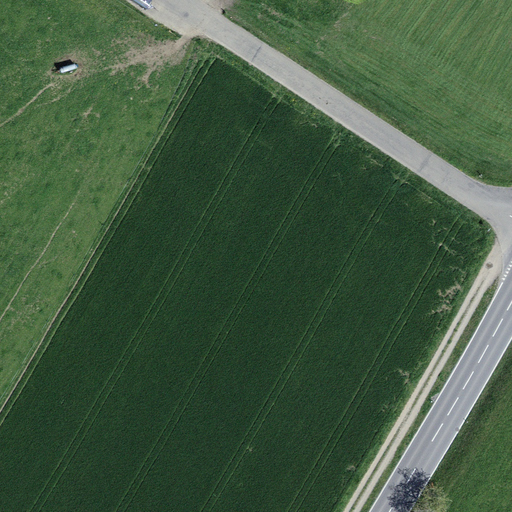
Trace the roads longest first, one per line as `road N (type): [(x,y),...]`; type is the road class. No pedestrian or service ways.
road 1 (track): [(511,215),(204,21)]
road 2 (track): [(511,231),(345,511)]
road 3 (primary): [(386,511),(511,297)]
